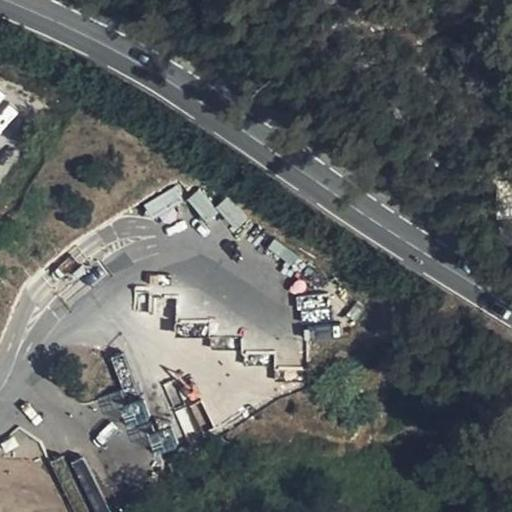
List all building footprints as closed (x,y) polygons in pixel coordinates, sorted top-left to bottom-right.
[(15,101),(12,104),(0,92),(0,133),(11,122),(17,127),(29,115),(15,101)] [(176,185),(141,204),(149,219),(184,200),(176,185)] [(511,188),(497,190),(499,215),(511,213),(511,188)] [(199,189),(187,199),(206,221),(218,211),(199,189)] [(233,198),(219,205),(231,230),(245,223),(233,198)] [(301,318),(324,314),(322,299),(299,303),(301,318)] [(143,401),(122,409),(128,426),(149,417),(143,401)] [(167,426),(148,434),(157,454),(175,446),(167,426)]
